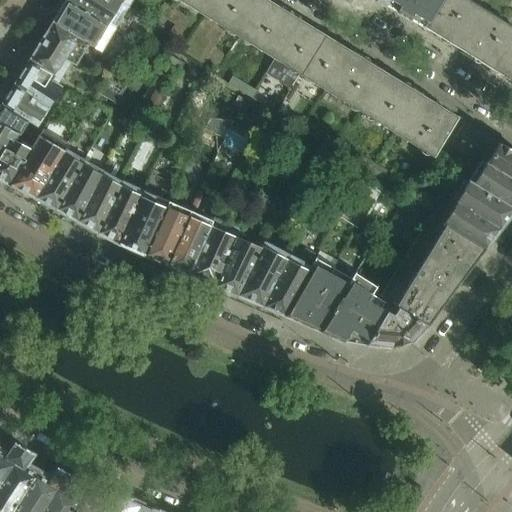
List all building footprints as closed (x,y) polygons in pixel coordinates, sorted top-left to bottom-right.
[(114,30),(65,0),(51,24),(87,46),(92,49),(101,53),(114,30)] [(127,8),(113,0),(65,0),(114,30),(127,8)] [(132,0),(113,0),(127,8),(132,0)] [(178,0),(223,28),(226,23),(241,32),(260,0),(178,0)] [(278,7),(267,0),(260,0),(241,32),(255,41),(252,45),(285,65),(287,61),(302,70),(324,35),(287,12),(284,16),(276,11),(278,7)] [(424,28),(440,0),(379,0),(379,1),(424,28)] [(440,0),(424,28),(441,38),(444,34),(452,39),(449,43),(471,57),(474,53),(483,58),(480,62),(497,73),(511,48),(511,33),(503,28),(506,24),(468,0),(461,0),(461,2),(457,0),(440,0)] [(73,68),(87,46),(51,24),(25,67),(50,82),(63,62),(73,68)] [(360,57),(324,35),(302,70),(316,79),(314,83),(346,103),(349,99),(363,108),(385,72),(369,62),(366,67),(358,62),(360,57)] [(511,48),(497,73),(511,82),(511,48)] [(181,62),(165,52),(160,60),(176,70),(181,62)] [(116,104),(134,74),(116,63),(110,74),(98,94),(116,104)] [(25,67),(13,87),(48,108),(60,89),(50,82),(25,67)] [(457,117),(440,106),(437,111),(429,106),(432,101),(410,88),(407,92),(399,87),(401,82),(385,72),(363,108),(378,117),(375,121),(418,147),(421,143),(434,151),(432,155),(434,156),(433,157),(431,156),(429,159),(459,176),(464,166),(437,150),(457,117)] [(257,91),(233,77),(228,84),(252,99),(257,91)] [(48,108),(13,87),(0,107),(26,123),(36,128),(48,108)] [(26,123),(0,107),(0,127),(17,138),(26,123)] [(55,141),(64,125),(54,119),(45,135),(55,141)] [(322,131),(306,122),(301,129),(317,139),(322,131)] [(498,142),(465,122),(450,146),(473,161),(480,150),(490,156),(498,142)] [(0,154),(7,143),(12,146),(17,138),(0,127),(0,154)] [(77,221),(99,177),(119,140),(101,129),(80,168),(78,167),(55,209),(77,221)] [(35,198),(59,159),(64,149),(41,135),(37,142),(33,148),(29,156),(11,185),(35,198)] [(138,170),(151,145),(143,140),(130,166),(138,170)] [(0,179),(11,185),(29,156),(12,146),(7,143),(0,154),(0,179)] [(511,150),(499,143),(487,163),(511,178),(511,150)] [(387,172),(362,156),(357,163),(382,179),(387,172)] [(59,159),(35,198),(55,209),(78,167),(59,159)] [(511,178),(487,163),(484,161),(471,181),(474,183),(511,206),(511,178)] [(379,184),(364,175),(347,203),(355,208),(363,194),(375,201),(384,187),(379,184)] [(98,232),(120,187),(99,177),(77,221),(98,232)] [(511,211),(511,206),(474,183),(471,181),(469,180),(455,202),(499,228),(502,224),(511,211)] [(119,244),(141,196),(120,187),(98,232),(119,244)] [(141,196),(119,244),(145,255),(164,207),(141,196)] [(455,202),(442,222),(484,248),(499,228),(455,202)] [(164,207),(145,255),(166,264),(188,218),(164,207)] [(379,296),(391,303),(427,324),(439,309),(440,307),(439,306),(450,291),(451,292),(452,290),(446,286),(452,279),(458,283),(460,281),(459,280),(469,265),(470,266),(484,248),(442,222),(430,214),(379,296)] [(213,285),(235,239),(240,228),(215,216),(210,228),(187,274),(213,285)] [(187,274),(210,228),(188,218),(166,264),(187,274)] [(235,295),(258,250),(235,239),(213,285),(228,292),(235,295)] [(260,247),(258,250),(235,295),(260,305),(285,260),(260,247)] [(304,324),(339,262),(320,251),(312,266),(308,272),(284,315),(304,324)] [(285,260),(260,305),(284,315),(308,272),(285,260)] [(322,332),(351,281),(339,274),(344,265),(339,262),(304,324),(322,332)] [(343,341),(367,300),(371,293),(351,281),(322,332),(329,334),(331,339),(336,341),(341,340),(343,341)] [(366,345),(386,312),(391,303),(379,296),(372,292),(371,293),(367,300),(343,341),(366,345)] [(386,312),(366,345),(389,347),(411,341),(427,324),(391,303),(386,312)] [(477,370),(491,382),(506,363),(495,354),(492,352),(477,370)] [(0,453),(0,485),(24,448),(13,442),(7,452),(5,456),(0,453)] [(24,448),(0,485),(0,511),(1,511),(12,511),(37,474),(25,467),(27,463),(33,454),(24,448)] [(12,511),(42,511),(66,473),(56,467),(51,477),(48,481),(37,474),(12,511)] [(66,473),(42,511),(71,511),(80,499),(68,492),(70,488),(76,479),(66,473)] [(109,498),(100,511),(134,511),(140,502),(115,490),(114,490),(109,498)] [(80,499),(71,511),(100,511),(109,498),(100,493),(94,502),(91,506),(80,499)] [(140,502),(134,511),(162,511),(141,502),(140,502)]
